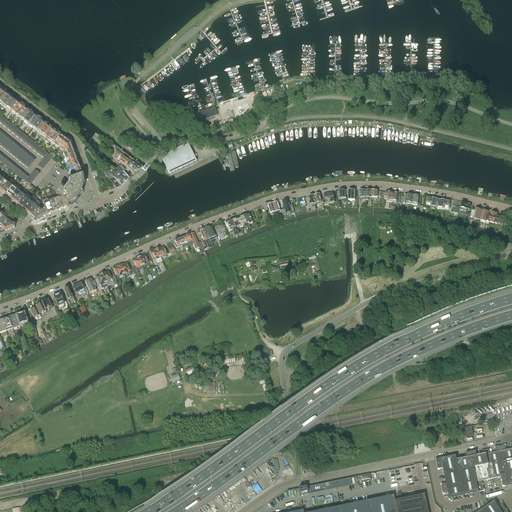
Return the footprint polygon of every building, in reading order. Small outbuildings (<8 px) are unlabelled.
[(8,96),(4,93),(0,97),(0,104),(1,106),(8,96)] [(12,99),(8,96),(1,106),(5,109),(12,99)] [(17,103),(12,99),(5,109),(10,112),(10,111),(17,103)] [(21,106),(17,103),(10,111),(15,115),(21,106)] [(26,109),(21,106),(15,115),(19,118),(26,109)] [(217,115),(215,107),(199,113),(201,120),(217,115)] [(248,114),(245,107),(232,112),(234,118),(248,114)] [(30,113),(26,109),(19,118),(24,122),(30,113)] [(35,116),(30,113),(24,122),(28,125),(35,116)] [(39,119),(35,116),(28,125),(32,128),(39,119)] [(43,123),(39,119),(32,128),(37,131),(43,123)] [(46,124),(43,123),(37,131),(36,132),(41,135),(47,127),(46,125),(46,124)] [(45,139),(52,130),(50,129),(50,128),(49,127),(48,127),(47,127),(41,135),(45,139)] [(50,142),(56,133),(54,132),(54,131),(53,130),(52,130),(45,139),(44,140),(48,144),(50,142)] [(54,145),(60,137),(59,135),(59,134),(57,133),(57,134),(56,133),(50,142),(54,145)] [(61,137),(60,137),(54,145),(59,148),(65,139),(61,136),(61,137)] [(70,142),(65,139),(59,148),(63,151),(70,142)] [(73,149),(70,143),(70,142),(63,151),(64,153),(73,149)] [(188,143),(160,156),(169,174),(196,162),(188,143)] [(73,149),(64,153),(62,153),(65,159),(75,155),(73,149)] [(230,152),(226,154),(231,172),(235,171),(230,152)] [(75,155),(65,159),(67,164),(77,160),(75,155)] [(122,155),(117,161),(125,167),(127,164),(129,166),(137,172),(140,168),(132,162),(129,161),(129,160),(122,155)] [(77,160),(67,164),(67,166),(69,165),(70,168),(73,167),(79,165),(77,160)] [(79,165),(73,167),(77,177),(82,175),(79,165)] [(123,171),(121,172),(120,173),(114,178),(121,186),(129,178),(124,172),(123,171)] [(83,188),(83,186),(83,185),(83,183),(83,182),(83,181),(83,180),(83,179),(83,178),(83,177),(82,175),(77,177),(68,181),(68,185),(67,186),(66,188),(67,189),(66,189),(65,190),(64,192),(60,188),(55,194),(61,199),(69,206),(71,205),(72,204),(74,203),(76,202),(74,201),(75,200),(76,199),(77,199),(77,198),(78,197),(79,196),(79,195),(80,194),(81,193),(81,192),(82,191),(82,190),(83,188)] [(4,179),(0,184),(0,191),(1,192),(8,183),(4,179)] [(8,183),(1,192),(5,195),(13,186),(8,183)] [(13,186),(5,195),(9,199),(17,190),(13,186)] [(17,190),(9,199),(14,202),(21,193),(17,190)] [(21,193),(14,202),(18,206),(25,196),(21,193)] [(335,202),(333,193),(329,194),(329,193),(324,194),(325,200),(322,200),(323,206),(331,204),(331,203),(335,202)] [(420,206),(421,203),(418,203),(419,196),(413,195),(413,203),(418,204),(417,207),(420,207),(419,212),(422,212),(423,206),(420,206)] [(25,196),(18,206),(22,209),(30,199),(26,196),(25,196)] [(58,196),(53,199),(58,210),(63,208),(59,199),(58,196)] [(425,206),(437,208),(439,199),(435,199),(434,198),(433,198),(432,198),(427,197),(425,206)] [(30,199),(22,209),(26,213),(34,203),(30,199)] [(53,199),(48,201),(52,213),(58,210),(53,199)] [(61,199),(59,199),(63,208),(69,206),(61,199)] [(442,200),(439,199),(437,208),(449,209),(450,201),(445,200),(444,200),(443,200),(442,200)] [(43,203),(45,208),(48,215),(52,213),(48,201),(43,203)] [(292,208),(292,205),(289,206),(288,201),(282,202),(285,214),(290,213),(291,215),(294,214),(292,208)] [(277,202),(272,203),(275,214),(276,214),(276,215),(277,215),(277,214),(281,213),(282,215),(285,214),(284,209),(279,211),(277,202)] [(469,210),(470,205),(464,204),(464,203),(463,202),(462,203),(461,203),(459,210),(459,214),(465,215),(466,212),(471,213),(471,211),(468,210),(469,210)] [(34,203),(26,213),(31,216),(38,206),(34,203)] [(38,206),(31,216),(35,220),(39,218),(37,217),(43,210),(38,206)] [(457,218),(459,208),(453,207),(451,216),(457,218)] [(37,217),(39,218),(48,215),(45,208),(44,209),(43,210),(37,217)] [(475,210),(472,209),(470,218),(473,218),(473,219),(478,220),(479,220),(480,220),(482,211),(479,211),(479,209),(476,209),(475,210)] [(485,212),(482,211),(480,220),(481,220),(481,221),(486,222),(486,221),(489,222),(491,213),(488,213),(488,212),(488,211),(485,210),(485,212)] [(491,213),(489,222),(494,224),(494,223),(498,224),(500,215),(495,214),(495,213),(492,212),(492,213),(491,213)] [(246,214),(243,216),(246,224),(248,224),(249,225),(252,223),(249,215),(247,216),(246,214)] [(240,218),(238,219),(241,227),(244,226),(244,225),(246,224),(243,216),(239,217),(240,218)] [(235,219),(232,220),(235,229),(237,228),(237,229),(241,227),(238,219),(236,220),(235,219)] [(15,226),(8,220),(1,229),(5,232),(14,228),(15,226)] [(226,223),(229,232),(233,230),(235,229),(232,220),(228,221),(229,223),(226,223)] [(217,239),(212,226),(209,228),(209,227),(204,228),(209,242),(217,239)] [(209,242),(204,228),(199,230),(204,242),(202,243),(205,250),(212,247),(209,242)] [(193,233),(184,236),(187,243),(192,242),(195,249),(199,248),(193,233)] [(189,247),(187,243),(184,236),(179,239),(182,245),(183,249),(189,247)] [(163,248),(160,249),(160,248),(157,249),(160,258),(167,255),(163,248)] [(157,249),(155,250),(154,250),(154,252),(151,253),(155,260),(160,258),(157,249)] [(140,256),(138,257),(142,266),(143,268),(144,270),(146,269),(146,267),(149,266),(148,263),(145,256),(142,257),(141,256),(140,256)] [(136,260),(133,261),(136,267),(136,268),(138,271),(143,268),(142,266),(138,257),(136,258),(135,258),(136,260)] [(126,264),(123,265),(123,264),(120,265),(124,274),(130,271),(126,264)] [(120,265),(118,266),(117,267),(118,268),(115,269),(117,276),(115,277),(118,285),(121,284),(118,276),(124,274),(120,265)] [(136,267),(133,269),(137,280),(141,278),(138,271),(136,268),(136,267)] [(108,272),(105,273),(105,272),(102,273),(108,287),(114,285),(113,282),(116,281),(114,275),(110,277),(108,272)] [(102,273),(100,274),(99,275),(99,276),(96,277),(102,290),(108,287),(102,273)] [(87,281),(85,282),(91,297),(97,294),(97,293),(99,292),(99,291),(96,285),(94,280),(92,281),(91,279),(90,279),(89,279),(87,280),(87,281)] [(75,286),(72,287),(75,293),(78,292),(79,295),(85,292),(87,291),(85,285),(82,287),(81,284),(76,286),(77,286),(75,287),(75,286)] [(66,289),(63,290),(67,300),(69,300),(70,301),(73,299),(69,288),(68,288),(67,288),(66,289)] [(59,293),(53,296),(58,309),(65,306),(59,293)] [(48,299),(45,300),(41,302),(42,303),(42,304),(46,312),(52,309),(48,299)] [(42,303),(39,304),(35,306),(36,308),(36,309),(40,316),(46,313),(46,312),(42,304),(42,303)] [(36,309),(36,308),(34,309),(33,309),(30,310),(34,320),(41,317),(40,316),(36,309)] [(16,315),(20,327),(28,324),(24,313),(20,314),(19,313),(18,313),(16,314),(16,315)] [(9,317),(9,318),(13,329),(20,327),(16,315),(13,316),(12,316),(10,316),(9,317)] [(3,320),(2,320),(6,331),(13,329),(9,318),(6,319),(5,318),(3,319),(3,320)] [(187,376),(195,372),(192,367),(185,371),(187,376)] [(215,392),(215,387),(215,383),(209,383),(209,387),(204,387),(204,392),(215,392)] [(474,435),(472,427),(462,428),(464,437),(474,435)] [(511,448),(506,450),(505,445),(495,447),(496,452),(489,453),(489,449),(482,451),(483,455),(477,456),(476,451),(465,453),(466,458),(459,460),(462,472),(460,472),(456,455),(436,459),(438,470),(443,469),(446,483),(441,484),(443,494),(448,493),(449,498),(484,491),(482,481),(501,477),(503,487),(511,484),(511,448)] [(307,494),(351,484),(350,478),(305,487),(307,494)] [(427,511),(424,494),(394,501),(396,511),(427,511)] [(396,511),(394,501),(393,496),(313,511),(303,511),(303,510),(294,511),(396,511)] [(508,511),(501,502),(497,505),(495,501),(477,511),(508,511)]
